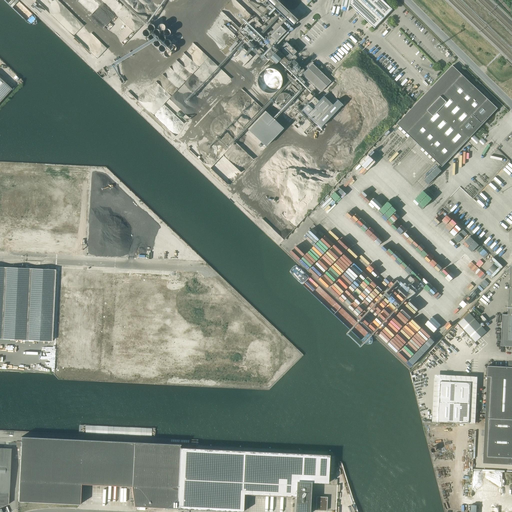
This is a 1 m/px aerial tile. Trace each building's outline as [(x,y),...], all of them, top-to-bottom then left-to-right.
[(352,6),(354,8),(375,29),(393,9),(383,0),(342,0),(341,9),(344,10),(348,11),(350,6),(352,6)] [(280,48),(290,58),(296,52),(286,42),(280,48)] [(307,67),(308,68),(301,75),(314,87),(320,93),(331,82),(317,69),(318,68),(312,62),(307,67)] [(397,124),(406,133),(442,167),(498,109),(462,75),(453,66),(400,121),(397,124)] [(281,80),(281,78),(281,76),(280,74),(278,73),(277,71),(275,70),(273,69),(271,69),(268,69),(266,70),(264,71),(262,72),(261,74),(260,76),(259,78),(259,80),(259,82),(260,84),(261,86),(262,88),(263,89),(265,90),(268,91),(270,91),(272,91),(274,91),(276,90),(278,88),(279,87),(280,85),(281,83),(281,80)] [(0,102),(12,89),(0,78),(0,102)] [(301,110),(306,115),(315,123),(324,113),(330,107),(332,105),(323,96),(318,102),(314,97),(301,110)] [(55,271),(0,267),(0,338),(52,341),(55,271)] [(458,324),(478,346),(490,335),(469,313),(458,324)] [(511,366),(488,366),(487,376),(491,377),(487,456),(509,457),(509,463),(511,463),(511,366)] [(438,422),(469,423),(471,383),(440,381),(438,422)] [(177,509),(180,448),(180,445),(181,445),(181,444),(21,437),(22,437),(22,438),(22,440),(22,442),(21,442),(18,502),(80,505),(81,484),(131,486),(134,506),(176,508),(176,509),(177,509)] [(0,507),(9,504),(11,449),(0,448),(0,507)] [(180,448),(177,509),(180,509),(243,511),(244,494),(296,496),(295,511),(308,511),(310,482),(328,483),(329,455),(180,448)] [(327,497),(317,496),(316,510),(326,511),(327,497)]
